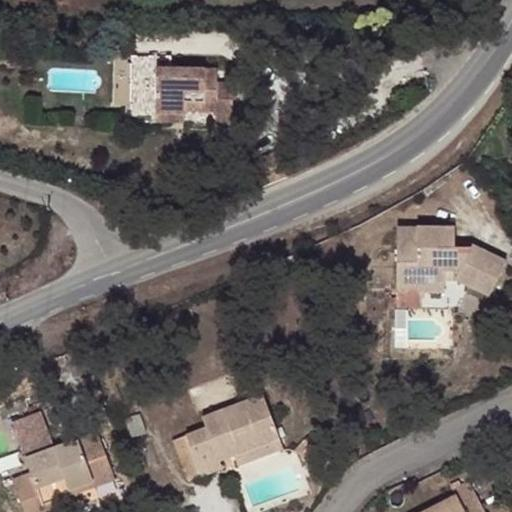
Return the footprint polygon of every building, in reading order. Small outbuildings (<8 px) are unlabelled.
[(221,74),(160,73),(162,128),(190,130),(190,115),(220,115),(221,128),(239,128),(241,87),(222,85),(221,74)] [(463,246),(420,245),(421,260),(402,260),(402,293),(454,295),(455,288),(498,309),(511,281),(511,274),(481,259),(475,264),(462,263),(463,246)] [(421,260),(420,245),(402,245),(402,260),(421,260)] [(234,465),(282,452),(268,404),(200,421),(204,432),(171,443),(183,485),(221,476),(218,470),(234,465)] [(14,420),(23,451),(54,443),(45,411),(14,420)] [(113,478),(101,447),(96,432),(27,458),(36,479),(17,487),(26,511),(48,511),(48,510),(46,503),(73,493),(71,486),(87,480),(90,487),(113,478)] [(285,464),(282,452),(234,465),(240,478),(285,464)] [(297,464),(309,478),(320,468),(308,454),(297,464)] [(46,503),(48,510),(76,500),(73,493),(46,503)]
